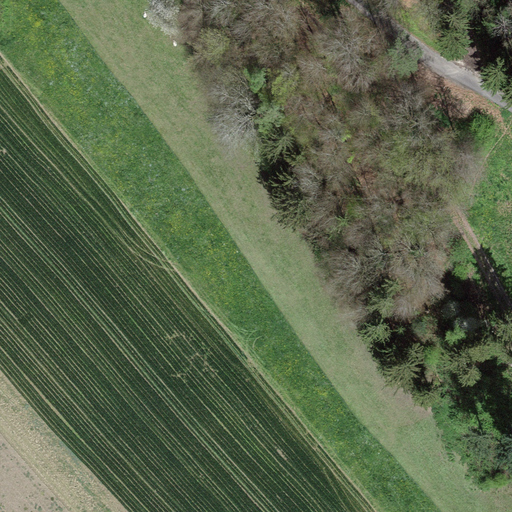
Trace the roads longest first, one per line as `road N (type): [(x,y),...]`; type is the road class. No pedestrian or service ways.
road 1 (track): [(285,0),(360,89),(446,213),(511,328)]
road 2 (track): [(356,0),(439,64),(511,105)]
